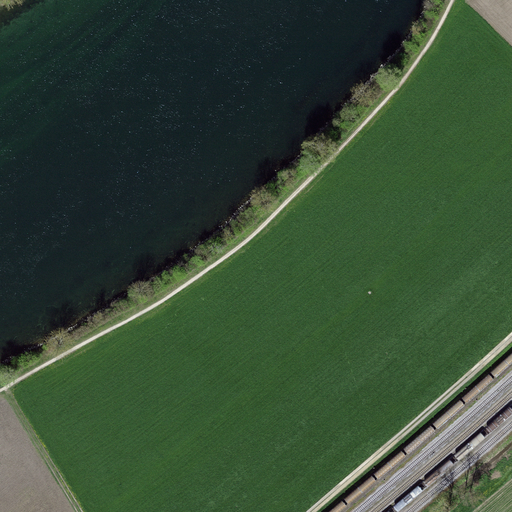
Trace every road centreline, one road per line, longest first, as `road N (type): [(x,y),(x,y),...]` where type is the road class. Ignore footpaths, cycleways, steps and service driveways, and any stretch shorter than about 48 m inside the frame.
road 1 (track): [(446,0),(352,136),(234,256),(0,389)]
road 2 (track): [(310,511),(511,335)]
road 3 (track): [(4,387),(80,511)]
